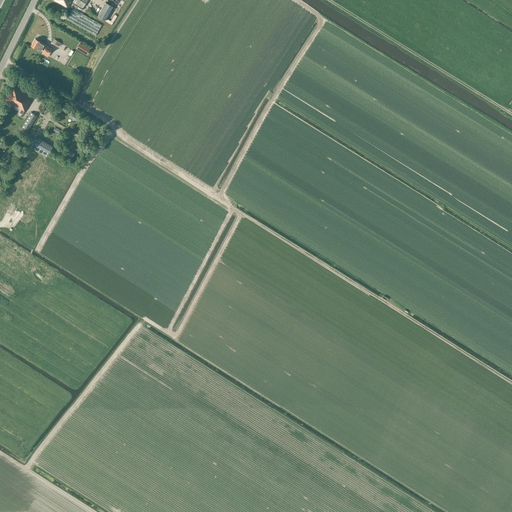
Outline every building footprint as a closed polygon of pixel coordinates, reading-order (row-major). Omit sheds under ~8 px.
[(105,1),(97,16),(105,20),(111,9),(112,10),(114,7),(113,7),(113,6),(105,1)] [(73,8),(67,19),(95,35),(102,25),(73,8)] [(46,45),(45,44),(45,43),(40,41),(41,39),(38,37),(37,39),(35,38),(31,45),(41,50),(42,48),(44,49),(43,50),(50,53),(52,50),(52,49),(46,45)] [(80,42),(77,46),(76,48),(80,50),(86,54),(87,53),(90,48),(84,44),(80,42)] [(5,100),(21,109),(24,111),(31,100),(30,100),(32,96),(13,85),(11,89),(10,88),(6,95),(7,96),(5,100)] [(31,112),(19,130),(26,134),(37,116),(31,112)] [(78,116),(72,112),(69,116),(75,120),(78,116)] [(36,136),(29,147),(46,157),(53,146),(36,136)] [(74,153),(68,149),(65,154),(72,157),(74,153)] [(15,181),(7,198),(12,201),(18,188),(24,177),(23,177),(24,175),(25,175),(36,152),(30,150),(15,181)] [(23,188),(14,206),(32,215),(41,197),(23,188)] [(0,255),(41,281),(48,270),(0,240),(0,255)] [(0,284),(10,291),(17,280),(0,269),(0,284)]
